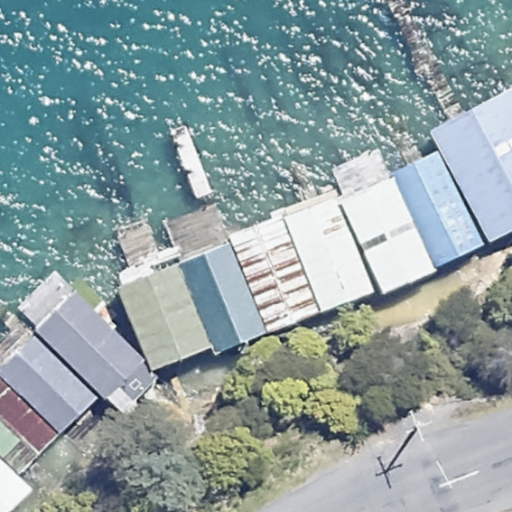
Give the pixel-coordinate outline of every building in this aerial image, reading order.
[(511,229),(511,94),(435,134),(445,152),(340,206),(386,295),(511,229)] [(372,294),(336,199),(235,238),(270,332),(372,294)] [(233,257),(214,206),(169,224),(185,266),(121,291),(153,371),(262,328),(233,257)] [(38,336),(99,399),(139,360),(78,297),(38,336)] [(99,399),(38,336),(0,372),(0,374),(60,436),(99,399)] [(0,395),(0,511),(7,511),(33,484),(23,476),(53,442),(0,395)]
